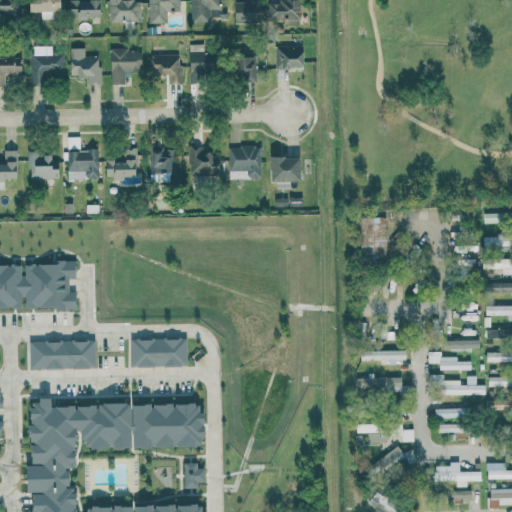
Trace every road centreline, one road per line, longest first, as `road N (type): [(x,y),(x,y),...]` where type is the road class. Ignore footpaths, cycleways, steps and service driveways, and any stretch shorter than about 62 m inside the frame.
road 1 (residential): [(13,479),(15,511),(212,371),(211,341),(187,327),(0,332)]
road 2 (residential): [(0,117),(288,114)]
road 3 (residential): [(0,377),(212,371)]
road 4 (residential): [(13,479),(10,332)]
